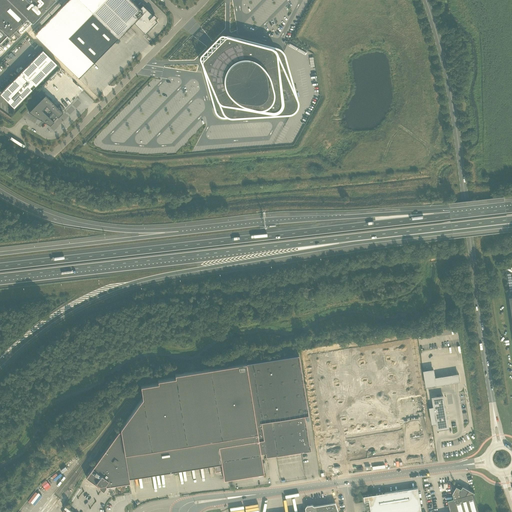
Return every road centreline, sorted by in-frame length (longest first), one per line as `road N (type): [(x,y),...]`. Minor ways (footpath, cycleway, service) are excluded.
road 1 (motorway): [(0,364),(66,311),(148,278),(511,225)]
road 2 (track): [(0,449),(66,386),(130,353),(399,294),(418,284),(424,260),(471,253)]
road 3 (motorway): [(0,278),(511,219)]
road 4 (motorway): [(449,214),(0,266)]
road 5 (secondary): [(499,443),(453,108),(424,0)]
road 6 (track): [(45,155),(95,176),(217,186),(423,167),(439,150),(459,148)]
road 7 (motorway): [(449,214),(179,232)]
road 8 (unclassified): [(184,20),(54,151),(45,155),(0,130)]
road 9 (motorway): [(179,232),(73,222),(0,193)]
road 10 (motorway): [(179,232),(0,252)]
road 11 (tertiary): [(346,481),(486,461)]
